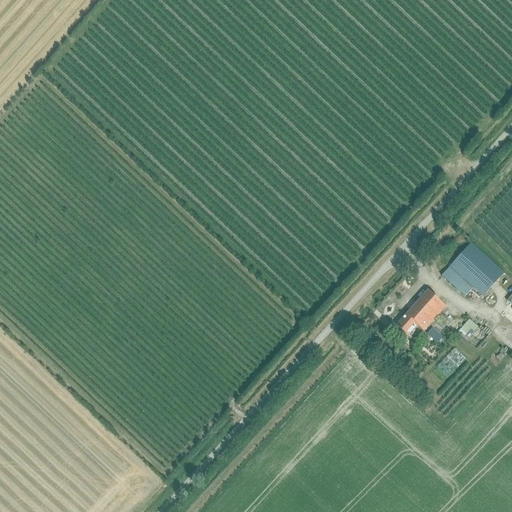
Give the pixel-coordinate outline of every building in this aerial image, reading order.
[(455,174),(460,168),(456,164),(451,171),(455,174)] [(442,276),(460,293),(464,297),(470,290),(460,280),(462,278),(483,298),(505,275),(473,244),(442,276)] [(424,332),(446,308),(429,291),(396,327),(408,338),(418,326),(424,332)] [(469,314),(456,329),(476,346),(489,331),(469,314)] [(432,329),(427,334),(437,344),(443,339),(432,329)] [(447,349),(445,353),(459,362),(462,357),(447,349)]
